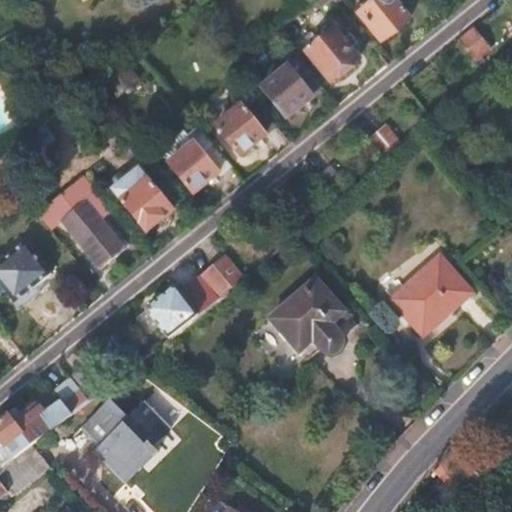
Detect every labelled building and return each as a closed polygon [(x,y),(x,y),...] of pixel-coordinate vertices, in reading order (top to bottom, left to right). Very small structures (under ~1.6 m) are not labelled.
[(374,0),(363,9),(362,11),(384,38),(410,17),(396,0),(374,0)] [(185,26),(201,13),(196,5),(178,18),(185,26)] [(335,28),(306,49),(331,81),(359,59),(335,28)] [(492,50),(473,28),(467,32),(459,39),(476,61),(492,50)] [(124,60),(105,76),(117,93),(136,78),(124,60)] [(313,96),(289,66),(263,85),(287,115),(313,96)] [(240,153),(277,125),(252,94),(216,122),(240,153)] [(43,124),(0,156),(0,171),(34,145),(38,149),(54,137),(43,124)] [(221,173),(231,164),(199,124),(189,133),(194,139),(168,160),(194,191),(218,172),(221,173)] [(370,139),(385,158),(401,144),(387,126),(370,139)] [(138,166),(125,177),(116,185),(112,188),(145,231),(173,209),(138,166)] [(116,185),(125,177),(121,171),(112,180),(116,185)] [(101,267),(126,248),(85,197),(61,218),(101,267)] [(0,294),(5,290),(14,302),(51,272),(28,241),(0,262),(0,294)] [(228,255),(201,277),(219,299),(245,276),(228,255)] [(392,300),(406,315),(412,308),(431,329),(472,293),(442,259),(392,300)] [(201,277),(181,293),(199,316),(202,313),(216,301),(219,299),(201,277)] [(317,278),(271,317),(309,361),(325,348),(327,348),(329,349),(333,350),(336,349),(339,347),(341,344),(342,341),(341,337),(339,334),(335,327),(351,313),(346,307),(343,309),(317,278)] [(181,293),(175,286),(146,310),(168,340),(199,316),(181,293)] [(412,308),(406,315),(424,335),(431,329),(412,308)] [(77,377),(91,396),(101,387),(86,369),(77,377)] [(90,402),(71,378),(55,390),(62,400),(43,415),(36,405),(20,417),(17,412),(0,424),(0,445),(5,446),(15,459),(32,447),(36,444),(90,402)] [(120,394),(87,419),(110,450),(106,453),(124,479),(144,463),(140,457),(175,430),(153,400),(134,414),(120,394)] [(5,446),(0,445),(0,462),(3,467),(15,459),(5,446)] [(3,467),(0,469),(0,477),(11,492),(14,496),(50,467),(32,447),(15,459),(3,467)] [(443,463),(436,471),(448,486),(455,480),(468,495),(483,482),(456,450),(443,463)] [(0,477),(0,500),(11,492),(0,477)]
